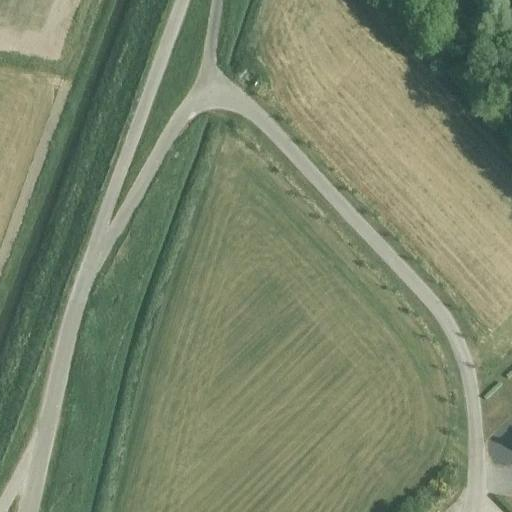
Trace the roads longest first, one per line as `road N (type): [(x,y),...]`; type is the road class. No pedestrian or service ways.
road 1 (unclassified): [(93,251),(203,81),(215,0)]
road 2 (unclassified): [(93,251),(179,0)]
road 3 (unclassified): [(33,465),(93,251)]
